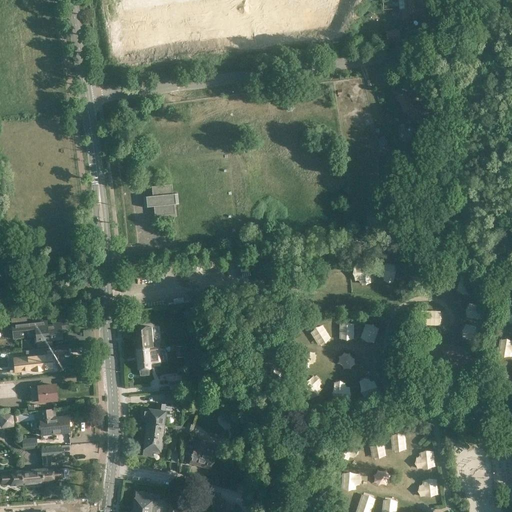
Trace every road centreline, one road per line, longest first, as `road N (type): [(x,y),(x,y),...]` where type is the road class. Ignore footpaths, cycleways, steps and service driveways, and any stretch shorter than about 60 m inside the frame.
road 1 (secondary): [(109,464),(100,216),(71,0)]
road 2 (track): [(450,394),(438,420),(385,384),(391,313),(419,298),(439,300),(451,321)]
road 3 (residential): [(237,511),(221,487),(109,464)]
